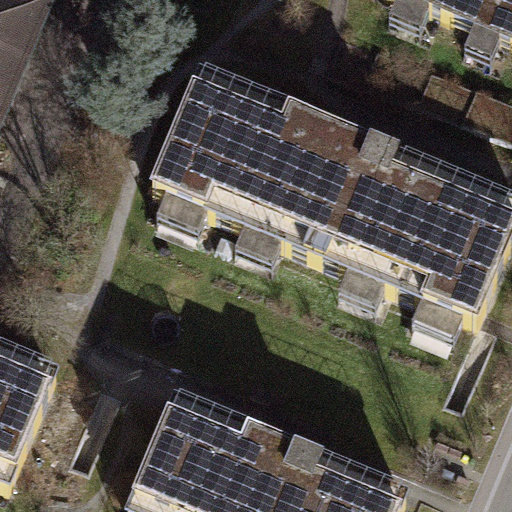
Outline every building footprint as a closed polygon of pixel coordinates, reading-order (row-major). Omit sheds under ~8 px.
[(0,0),(0,157),(4,159),(62,25),(2,0),(0,0)] [(511,0),(386,0),(386,1),(511,53),(511,0)] [(511,254),(511,215),(195,88),(148,205),(479,337),(511,254)] [(54,389),(0,366),(0,499),(7,503),(54,389)] [(404,511),(405,511),(169,413),(127,511),(404,511)]
